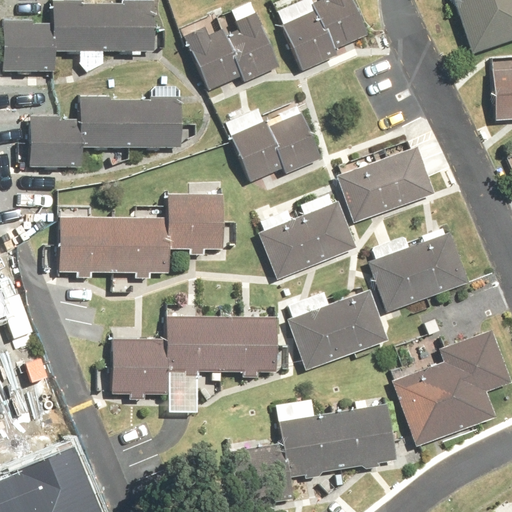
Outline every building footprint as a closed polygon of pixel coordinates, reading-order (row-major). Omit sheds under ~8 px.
[(69,0),(54,0),(54,20),(3,18),(1,71),(57,73),(58,49),(81,50),(81,64),(86,71),(104,64),(104,50),(156,52),(158,3),(158,0),(122,0),(122,2),(69,0)] [(283,26),(304,70),(339,54),(337,48),(370,33),(354,0),(317,0),(315,1),(319,9),(283,26)] [(511,0),(455,0),(473,53),(511,40),(511,0)] [(221,27),(187,42),(210,90),(244,74),(247,81),(281,65),(258,16),(223,32),(221,27)] [(511,69),(493,70),(496,120),(511,118),(511,69)] [(81,95),(80,117),(31,115),(29,164),(83,166),(84,145),(180,149),(182,100),(182,87),(151,86),(151,98),(81,95)] [(264,119),(231,134),(253,182),(287,167),(290,173),(325,157),(301,108),(267,124),(264,119)] [(419,145),(335,174),(353,225),(437,196),(419,145)] [(169,192),(168,219),(60,214),(58,268),(77,269),(76,277),(92,278),(93,270),(135,272),(135,277),(152,278),(152,272),(172,273),(173,248),(190,249),(189,253),(205,254),(205,249),(221,250),(224,195),(169,192)] [(340,198),(258,231),(278,281),(361,248),(340,198)] [(451,233),(367,262),(385,313),(469,284),(451,233)] [(373,288),(290,319),(309,370),(392,338),(373,288)] [(170,313),(170,339),(114,337),(112,393),(129,394),(129,400),(145,401),(145,394),(168,395),(167,412),(198,413),(200,369),(243,371),(243,377),(259,378),(259,371),(276,372),(278,317),(170,313)] [(393,381),(417,445),(493,417),(485,393),(511,383),(492,330),(440,349),(445,361),(393,381)] [(39,356),(2,371),(20,416),(57,401),(39,356)] [(387,403),(283,421),(293,476),(396,458),(387,403)] [(0,511),(101,511),(75,442),(0,471),(0,511)]
